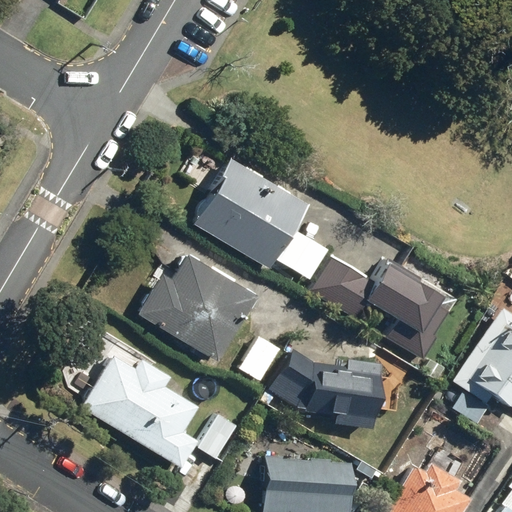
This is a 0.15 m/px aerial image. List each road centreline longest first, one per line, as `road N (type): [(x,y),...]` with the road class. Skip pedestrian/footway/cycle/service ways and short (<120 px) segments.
road 1 (residential): [(0,293),(106,116)]
road 2 (residential): [(106,116),(175,0)]
road 3 (residential): [(106,116),(0,52)]
road 4 (residential): [(0,445),(104,511)]
